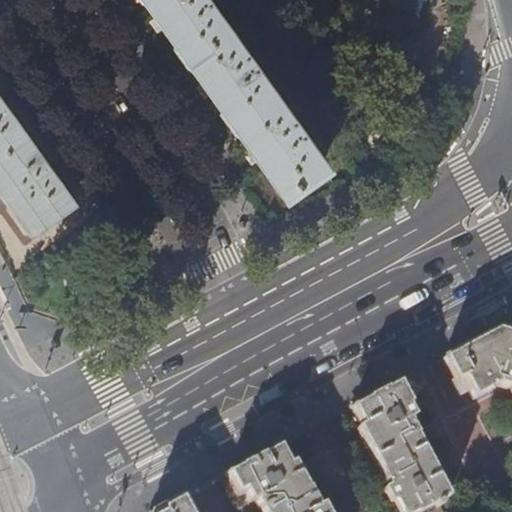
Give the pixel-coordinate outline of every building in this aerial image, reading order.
[(257,163),(281,197),(322,167),(202,0),(140,0),(153,18),(205,91),(257,163)] [(0,191),(31,234),(71,205),(0,104),(0,191)] [(90,289),(93,299),(126,291),(120,263),(86,271),(88,279),(82,281),(84,291),(90,289)] [(511,336),(496,331),(442,360),(458,393),(467,389),(472,400),(487,392),(487,391),(497,385),(498,387),(506,389),(508,388),(511,395),(511,336)] [(393,502),(397,511),(420,511),(448,498),(408,421),(413,418),(407,406),(410,405),(398,383),(351,408),(360,427),(357,428),(387,488),(383,490),(390,504),(393,502)] [(255,500),(261,511),(325,511),(322,505),(318,507),(293,461),(288,464),(279,447),(226,475),(237,494),(246,490),(252,502),(255,500)] [(189,511),(182,498),(155,511),(189,511)]
